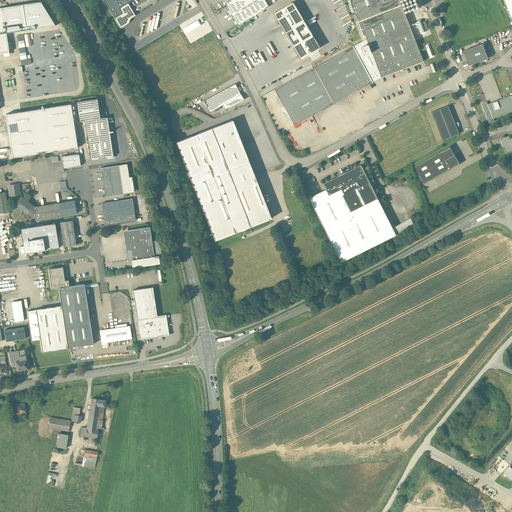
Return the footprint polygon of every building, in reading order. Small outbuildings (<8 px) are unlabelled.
[(103,0),(120,28),(128,23),(130,19),(135,16),(133,12),(131,10),(128,3),(133,0),(103,0)] [(264,0),(222,0),(238,25),(268,7),(264,0)] [(400,0),(352,0),(367,39),(382,77),(409,67),(424,61),(409,23),(400,0)] [(40,2),(2,8),(6,33),(55,26),(40,2)] [(320,48),(292,2),(272,14),(300,60),(320,48)] [(0,54),(9,53),(6,33),(2,8),(0,8),(0,54)] [(367,39),(354,46),(373,82),(382,77),(367,39)] [(483,44),(463,51),(469,66),(488,58),(483,44)] [(354,46),(314,68),(333,104),(359,90),(373,82),(354,46)] [(28,63),(25,52),(20,53),(23,64),(28,63)] [(314,68),(274,89),(294,125),(333,104),(314,68)] [(235,84),(226,89),(214,95),(212,96),(204,101),(207,107),(210,112),(223,105),(241,95),(237,88),(235,84)] [(241,95),(223,105),(225,108),(230,106),(230,107),(243,99),(241,95)] [(511,111),(511,97),(511,95),(502,99),(488,104),(487,101),(481,103),(489,123),(494,121),(493,118),(511,111)] [(97,99),(76,102),(79,122),(85,121),(100,118),(97,99)] [(71,104),(5,114),(12,158),(78,148),(71,104)] [(459,134),(448,106),(435,111),(432,112),(443,140),(459,134)] [(100,118),(85,121),(91,160),(113,157),(107,117),(100,118)] [(271,219),(232,120),(176,142),(215,241),(271,219)] [(511,137),(510,138),(508,136),(501,138),(501,139),(506,153),(511,150),(511,137)] [(450,146),(415,166),(425,184),(435,178),(460,164),(455,155),(450,146)] [(79,154),(62,156),(63,169),(81,166),(79,154)] [(129,177),(127,164),(119,165),(123,194),(134,192),(132,177),(129,177)] [(119,165),(101,168),(105,197),(123,194),(119,165)] [(361,165),(324,184),(326,189),(321,192),(309,198),(341,263),(354,256),(376,245),(396,235),(381,205),(381,204),(368,179),(361,165)] [(18,184),(8,186),(10,195),(14,195),(16,195),(19,194),(18,184)] [(25,200),(21,197),(17,201),(16,203),(13,207),(25,216),(35,215),(36,215),(35,207),(28,202),(28,201),(27,200),(25,200)] [(132,199),(101,203),(105,226),(136,221),(132,199)] [(74,201),(59,203),(61,216),(76,214),(74,201)] [(59,203),(35,207),(36,215),(35,215),(36,220),(61,216),(59,203)] [(72,221),(60,222),(64,247),(76,245),(72,221)] [(55,223),(21,229),(23,240),(43,237),(45,249),(59,247),(55,223)] [(127,231),(131,260),(136,259),(154,256),(152,242),(150,227),(127,231)] [(160,240),(152,242),(154,256),(159,256),(162,255),(160,240)] [(154,256),(136,259),(137,267),(160,264),(159,256),(154,256)] [(63,267),(48,269),(51,289),(59,288),(69,286),(68,280),(65,281),(63,267)] [(61,306),(67,348),(93,344),(84,284),(69,286),(59,288),(61,306)] [(152,287),(132,290),(140,340),(146,339),(146,338),(168,334),(166,320),(167,320),(166,315),(157,316),(152,287)] [(14,322),(24,320),(21,301),(12,302),(14,322)] [(67,348),(61,306),(36,310),(40,340),(42,352),(67,348)] [(36,310),(28,311),(32,341),(40,340),(36,310)] [(130,326),(99,331),(101,343),(132,338),(130,326)] [(22,361),(18,362),(19,371),(30,369),(28,354),(21,356),(22,361)] [(107,399),(93,397),(88,427),(82,426),(81,436),(102,438),(107,399)] [(24,403),(17,404),(11,404),(12,418),(18,417),(18,416),(26,415),(24,403)] [(70,420),(51,417),(50,428),(69,430),(70,420)] [(70,435),(60,433),(57,447),(67,449),(70,435)] [(99,452),(87,449),(84,466),(96,468),(99,452)]
